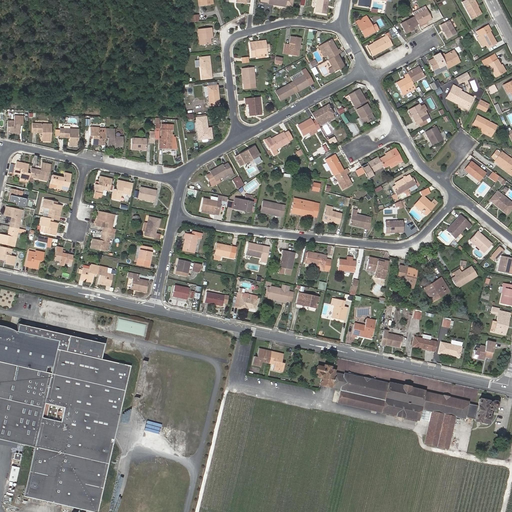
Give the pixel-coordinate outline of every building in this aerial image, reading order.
[(327,0),(313,0),(313,4),(316,5),(315,12),(326,14),(327,0)] [(475,0),(465,0),(461,2),(471,19),(481,14),(474,1),(475,0)] [(412,12),(414,16),(427,9),(425,6),(412,12)] [(427,9),(414,16),(418,23),(419,25),(432,19),(427,9)] [(363,28),(360,29),(364,37),(378,29),(375,24),(371,26),(366,16),(360,19),(361,22),(360,23),(363,28)] [(418,23),(414,16),(400,24),(404,32),(413,28),(412,26),(418,23)] [(419,25),(419,27),(432,20),(432,19),(419,25)] [(443,29),(444,32),(448,38),(456,33),(449,20),(440,24),(443,29)] [(496,43),(489,31),(490,31),(488,26),(476,32),(479,37),(477,38),(482,47),(486,45),(487,48),(496,43)] [(210,37),(212,36),(211,28),(198,29),(200,45),(211,44),(210,38),(210,37)] [(289,50),(298,51),(301,38),(291,36),(289,45),(285,44),(283,53),(289,54),(289,50)] [(368,46),(373,55),(392,45),(389,39),(387,36),(368,46)] [(327,55),(330,59),(338,54),(341,52),(338,49),(337,49),(331,39),(321,44),(324,49),(327,55)] [(254,44),(254,42),(249,42),(251,57),(256,57),(255,54),(267,53),(266,42),(254,44)] [(321,44),(318,46),(324,57),(327,55),(324,49),(321,44)] [(440,56),(445,64),(447,68),(460,62),(454,50),(445,55),(444,54),(440,56)] [(440,56),(439,53),(433,57),(434,59),(435,60),(429,63),(433,71),(434,70),(436,75),(441,72),(439,68),(441,67),(445,64),(440,56)] [(330,59),(328,60),(332,67),(335,72),(344,66),(338,54),(330,59)] [(490,67),(495,77),(504,72),(500,65),(494,54),(482,61),(486,69),(490,67)] [(202,79),(211,78),(209,56),(199,58),(202,79)] [(419,66),(407,73),(407,74),(412,82),(424,76),(419,66)] [(244,75),(242,75),(243,84),(244,84),(245,89),(256,88),(253,67),(243,68),(244,75)] [(300,76),(292,80),(293,82),(298,91),(313,83),(305,68),(301,70),(303,74),(300,76)] [(466,72),(456,78),(459,83),(469,78),(466,72)] [(396,83),(401,92),(414,85),(412,82),(407,74),(404,76),(405,78),(396,83)] [(474,80),(470,81),(474,92),(478,90),(474,80)] [(511,80),(503,85),(507,93),(509,92),(511,96),(511,80)] [(298,91),(293,82),(289,84),(275,92),(280,101),(298,91)] [(494,84),(488,88),(491,94),(497,91),(494,84)] [(217,85),(207,86),(210,106),(219,105),(217,85)] [(402,94),(415,87),(414,85),(401,92),(402,94)] [(463,103),(461,106),(466,109),(472,97),(460,91),(461,90),(453,86),(448,95),(463,103)] [(348,95),(355,106),(364,101),(365,101),(358,89),(348,95)] [(446,98),(461,106),(463,103),(448,95),(446,98)] [(250,116),(261,114),(259,98),(245,99),(246,104),(248,104),(250,116)] [(355,106),(354,107),(360,118),(364,124),(373,119),(369,113),(370,112),(366,105),(369,103),(367,99),(365,101),(364,101),(355,106)] [(488,105),(480,100),(479,102),(486,105),(483,111),(485,112),(488,105)] [(479,102),(476,107),(483,111),(486,105),(479,102)] [(427,113),(425,114),(423,111),(420,107),(419,104),(408,109),(417,124),(425,119),(426,119),(429,117),(427,113)] [(322,108),(312,114),(315,120),(317,123),(327,117),(328,121),(334,118),(332,114),(333,114),(329,106),(323,109),(322,108)] [(7,121),(7,133),(19,133),(20,125),(23,125),(23,116),(14,116),(14,121),(7,121)] [(477,125),(476,126),(476,128),(482,131),(491,136),(496,126),(477,116),(473,123),(477,125)] [(208,131),(207,128),(206,117),(196,118),(198,139),(201,139),(202,139),(202,137),(207,137),(207,138),(212,138),(211,131),(208,131)] [(327,117),(317,123),(318,126),(328,121),(327,117)] [(316,130),(320,128),(318,126),(317,123),(315,120),(312,122),(310,119),(298,126),(303,135),(316,128),(316,130)] [(425,119),(418,124),(420,128),(428,123),(426,119),(425,119)] [(33,132),(42,133),(42,141),(50,141),(51,124),(33,124),(33,132)] [(163,146),(171,147),(171,148),(177,148),(175,136),(173,136),(173,134),(171,134),(171,130),(173,130),(173,125),(162,124),(161,138),(160,139),(159,148),(163,148),(163,146)] [(427,135),(432,145),(443,140),(440,134),(435,126),(422,133),(424,136),(427,135)] [(92,144),(105,145),(105,138),(106,133),(99,133),(99,128),(90,127),(90,136),(93,136),(92,144)] [(70,145),(77,146),(78,130),(60,129),(60,137),(70,138),(70,145)] [(115,129),(106,129),(106,133),(105,138),(108,138),(108,148),(123,148),(123,137),(120,137),(120,139),(114,139),(114,137),(115,129)] [(272,151),(276,149),(288,142),(288,141),(292,139),(288,131),(284,134),(283,132),(270,139),(269,138),(264,141),(268,148),(270,147),(272,151)] [(131,139),(131,149),(146,150),(146,139),(131,139)] [(240,166),(253,159),(258,156),(259,155),(254,146),(235,157),(240,166)] [(379,159),(383,166),(384,168),(393,163),(394,166),(399,163),(395,156),(398,154),(396,150),(385,155),(379,159)] [(509,172),(511,168),(511,159),(501,152),(501,153),(496,150),(491,157),(495,160),(494,161),(498,164),(509,172)] [(325,160),(334,175),(343,170),(334,154),(325,160)] [(258,156),(253,159),(256,165),(262,162),(258,156)] [(378,157),(361,166),(366,175),(372,172),(383,166),(379,159),(378,157)] [(21,180),(28,182),(29,177),(30,173),(27,173),(28,165),(16,162),(14,173),(20,175),(19,180),(21,180)] [(464,170),(478,181),(485,173),(471,162),(464,170)] [(40,171),(31,168),(30,173),(29,177),(47,181),(50,165),(42,163),(40,171)] [(228,174),(230,177),(233,175),(227,164),(224,166),(223,164),(210,171),(211,173),(206,176),(212,187),(220,182),(219,179),(222,177),(228,174)] [(511,174),(511,168),(509,172),(498,164),(497,165),(511,175),(511,174)] [(372,172),(374,175),(385,169),(384,168),(383,166),(372,172)] [(343,170),(334,175),(342,189),(352,184),(348,177),(347,178),(346,176),(347,175),(346,173),(349,171),(347,168),(343,170)] [(499,176),(493,172),(488,178),(494,182),(499,176)] [(63,178),(52,175),(50,184),(56,185),(56,188),(61,189),(62,186),(68,187),(71,174),(64,173),(63,178)] [(406,177),(403,178),(394,183),(396,185),(392,187),(396,195),(415,185),(411,178),(409,175),(406,177)] [(98,185),(95,184),(93,193),(95,193),(93,198),(97,199),(98,197),(101,198),(103,189),(109,191),(112,179),(100,177),(99,182),(98,185)] [(499,177),(497,180),(501,183),(500,183),(503,185),(505,182),(499,177)] [(234,181),(238,190),(244,185),(240,178),(234,181)] [(116,190),(113,189),(111,198),(120,200),(122,193),(130,195),(133,184),(118,181),(116,190)] [(140,188),(138,198),(153,202),(156,191),(140,188)] [(429,193),(426,188),(419,191),(421,196),(422,196),(429,193)] [(17,203),(16,206),(24,208),(26,199),(21,198),(23,191),(11,189),(9,201),(17,203)] [(511,203),(497,191),(491,199),(500,207),(500,208),(507,214),(511,207),(511,203)] [(222,199),(221,203),(227,204),(228,197),(218,195),(218,198),(222,199)] [(250,197),(245,196),(244,201),(235,199),(233,208),(242,210),(242,208),(246,209),(246,211),(250,212),(253,196),(251,195),(250,197)] [(203,199),(201,209),(207,211),(206,214),(214,215),(214,214),(218,215),(221,203),(222,199),(218,198),(211,196),(210,200),(203,199)] [(422,196),(415,204),(426,214),(436,203),(433,200),(430,203),(422,196)] [(50,218),(58,220),(62,205),(57,204),(52,203),(53,201),(44,199),(42,208),(44,208),(50,210),(48,218),(50,218)] [(500,207),(491,199),(490,200),(500,208),(500,207)] [(260,212),(272,215),(272,214),(279,215),(279,216),(282,217),(285,206),(263,201),(260,212)] [(301,213),(300,214),(310,217),(311,216),(316,217),(319,204),(314,203),(313,206),(293,202),(291,211),(301,213)] [(323,219),(331,221),(338,223),(341,213),(331,211),(332,207),(327,206),(326,209),(325,209),(323,219)] [(12,217),(10,227),(18,229),(22,211),(6,207),(4,215),(12,217)] [(111,233),(112,229),(114,215),(98,212),(97,220),(105,222),(104,226),(102,232),(111,233)] [(363,227),(369,229),(371,218),(356,214),(351,214),(349,224),(363,227)] [(452,226),(447,231),(455,239),(466,227),(467,228),(470,225),(460,215),(451,225),(452,226)] [(42,217),(42,216),(40,225),(42,226),(45,227),(44,233),(55,236),(58,224),(49,222),(50,218),(48,218),(42,217)] [(159,219),(148,217),(147,223),(145,231),(144,235),(153,237),(154,234),(155,234),(156,228),(157,228),(159,219)] [(385,222),(385,233),(403,232),(402,221),(385,222)] [(18,229),(10,227),(8,236),(0,235),(0,246),(0,247),(11,249),(14,249),(18,229)] [(107,251),(111,233),(102,232),(100,241),(93,240),(91,248),(107,251)] [(185,239),(184,243),(186,243),(185,251),(194,253),(197,238),(200,238),(201,234),(192,232),(191,235),(185,234),(184,238),(185,239)] [(483,239),(476,232),(469,240),(484,253),(491,244),(484,238),(483,239)] [(214,254),(221,255),(234,258),(236,248),(216,243),(214,254)] [(255,246),(248,244),(246,254),(261,258),(260,261),(266,262),(269,247),(255,244),(255,246)] [(147,267),(151,249),(141,246),(136,264),(147,267)] [(10,255),(11,249),(0,247),(0,248),(0,259),(6,261),(6,264),(14,266),(16,257),(10,255)] [(71,264),(73,256),(62,253),(63,248),(56,247),(53,260),(60,261),(59,264),(64,265),(65,263),(71,264)] [(503,251),(499,248),(492,255),(496,259),(499,255),(503,251)] [(36,251),(35,252),(35,256),(28,255),(26,266),(38,269),(40,260),(42,261),(44,253),(36,251)] [(284,257),(282,256),(280,267),(279,270),(280,270),(280,272),(290,274),(294,253),(285,251),(284,257)] [(329,271),(332,260),(326,259),(326,256),(323,255),(323,256),(317,255),(317,254),(307,252),(305,263),(313,265),(324,267),(323,270),(329,271)] [(511,258),(501,256),(500,260),(498,271),(511,274),(511,273),(511,266),(510,266),(511,258)] [(355,261),(352,261),(346,260),(339,259),(338,270),(354,272),(355,261)] [(381,262),(368,259),(366,269),(375,271),(373,276),(385,279),(389,261),(381,260),(381,262)] [(186,277),(190,262),(179,260),(175,274),(186,277)] [(193,263),(191,271),(199,273),(201,264),(193,263)] [(94,274),(97,275),(99,267),(90,265),(89,270),(83,268),(82,270),(81,274),(80,280),(92,283),(94,274)] [(399,265),(396,276),(405,277),(404,281),(403,284),(414,286),(417,271),(407,269),(408,267),(399,265)] [(461,273),(455,276),(451,279),(457,288),(477,276),(471,266),(461,273)] [(99,267),(97,275),(100,276),(98,284),(110,287),(113,275),(107,273),(108,268),(99,267)] [(138,289),(138,291),(146,292),(148,281),(137,279),(138,275),(128,273),(127,277),(133,278),(131,287),(138,289)] [(442,291),(444,294),(449,291),(441,278),(424,288),(430,299),(442,291)] [(353,280),(350,295),(355,296),(358,281),(353,280)] [(319,281),(318,289),(326,290),(327,282),(319,281)] [(511,294),(511,284),(503,283),(502,287),(503,288),(500,303),(511,306),(511,301),(511,296),(511,297),(511,294)] [(175,286),(172,296),(187,300),(189,289),(175,286)] [(287,300),(290,301),(292,293),(288,292),(289,290),(281,289),(270,286),(270,288),(268,297),(267,298),(275,299),(276,298),(287,300)] [(432,301),(444,294),(442,291),(430,299),(432,301)] [(206,292),(204,302),(221,306),(224,296),(206,292)] [(254,309),(256,300),(241,297),(241,294),(241,293),(238,292),(235,307),(247,309),(247,307),(254,309)] [(299,293),(297,302),(308,305),(308,306),(316,308),(318,297),(299,293)] [(332,317),(344,320),(347,308),(342,307),(344,301),(332,298),(331,304),(334,305),(332,317)] [(421,313),(414,311),(413,318),(419,319),(421,313)] [(504,325),(506,326),(509,313),(499,311),(496,321),(494,332),(502,334),(504,325)] [(145,330),(146,324),(119,319),(117,330),(138,335),(139,328),(145,330)] [(357,335),(371,338),(374,328),(375,321),(366,319),(364,326),(354,323),(351,336),(357,337),(357,335)] [(450,321),(443,319),(442,326),(449,327),(450,321)] [(0,438),(33,446),(22,495),(96,511),(129,365),(99,358),(103,342),(18,323),(16,330),(15,330),(11,328),(5,325),(0,323),(0,438)] [(400,347),(402,337),(387,333),(387,331),(384,330),(381,344),(384,345),(385,344),(400,347)] [(412,346),(435,351),(437,342),(432,341),(414,337),(412,346)] [(487,356),(486,357),(491,358),(495,343),(486,341),(485,347),(480,346),(479,349),(475,348),(473,354),(478,355),(477,358),(484,360),(484,357),(485,355),(487,356)] [(459,357),(461,347),(441,342),(439,352),(459,357)] [(260,366),(261,360),(274,363),(273,369),(281,371),(282,363),(280,362),(282,354),(258,349),(256,357),(253,356),(251,364),(260,366)] [(431,410),(424,441),(447,446),(454,415),(464,417),(464,416),(473,418),(473,420),(487,423),(489,416),(487,415),(489,408),(493,409),(494,405),(495,405),(496,403),(495,402),(495,401),(493,400),(492,400),(491,401),(478,398),(477,403),(387,382),(387,384),(332,372),(333,370),(328,368),(329,366),(325,365),(325,368),(316,366),(315,372),(317,373),(316,376),(321,378),(319,383),(340,388),(340,389),(384,399),(381,411),(416,418),(419,407),(431,410)] [(384,399),(340,389),(337,401),(381,411),(384,399)] [(20,453),(13,452),(11,459),(18,460),(20,453)] [(18,468),(10,466),(7,481),(15,482),(18,468)]
